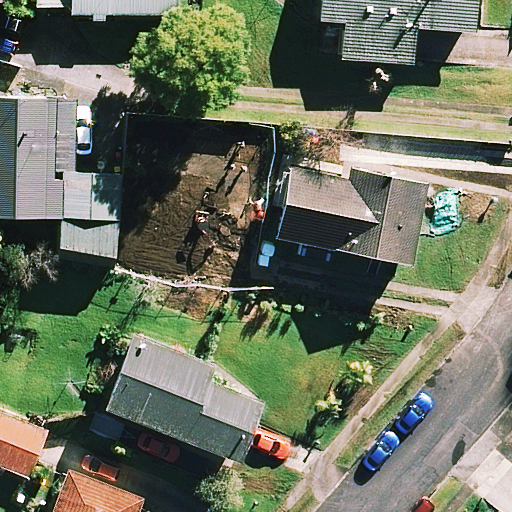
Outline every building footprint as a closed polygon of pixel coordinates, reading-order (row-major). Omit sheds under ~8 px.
[(34,0),(34,11),(86,11),(86,19),(104,19),(104,11),(173,11),(173,0),(34,0)] [(473,28),(474,0),(319,0),(319,17),(343,18),(342,34),(321,33),(320,54),(411,58),(412,25),(473,28)] [(0,94),(0,211),(58,216),(55,252),(113,256),(119,179),(65,175),(71,100),(0,94)] [(347,165),(344,177),(286,166),(274,234),(408,259),(422,179),(347,165)] [(249,248),(190,238),(185,269),(244,279),(249,248)] [(208,367),(127,335),(100,403),(234,456),(257,397),(205,376),(208,367)] [(45,430),(0,411),(0,465),(26,476),(45,430)] [(133,511),(139,498),(65,470),(48,511),(133,511)]
